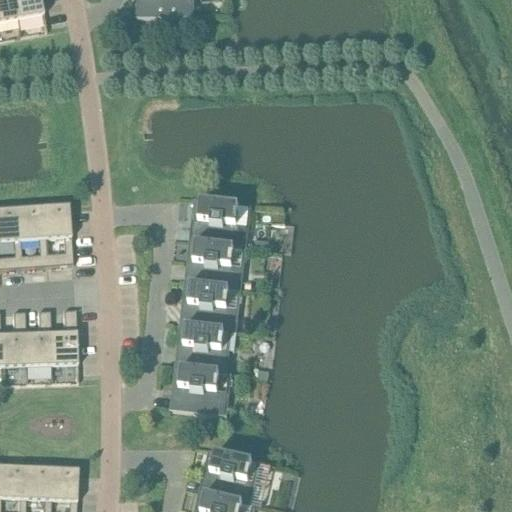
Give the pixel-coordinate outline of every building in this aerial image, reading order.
[(0,0),(0,26),(17,23),(12,0),(0,0)] [(12,0),(17,23),(43,18),(39,0),(12,0)] [(142,0),(142,20),(136,20),(136,22),(194,21),(194,20),(192,20),(192,0),(142,0)] [(198,225),(195,246),(234,251),(234,252),(246,254),(246,253),(245,252),(247,229),(237,228),(239,210),(251,212),(251,210),(194,204),(194,205),(195,205),(193,225),(198,225)] [(68,210),(40,212),(43,243),(63,242),(64,257),(44,258),(45,271),(72,269),(68,210)] [(18,260),(19,273),(45,271),(44,258),(43,243),(40,212),(15,213),(17,245),(38,243),(39,259),(18,260)] [(15,213),(0,214),(0,246),(12,245),(13,260),(0,261),(0,274),(19,273),(18,260),(17,245),(15,213)] [(255,244),(254,252),(268,254),(269,245),(255,244)] [(193,267),(190,288),(229,292),(229,294),(241,296),(241,294),(240,294),(242,271),(232,270),(234,252),(234,251),(195,246),(189,245),(189,247),(191,247),(188,266),(193,267)] [(188,309),(185,330),(224,334),(224,336),(236,337),(236,336),(235,336),(238,313),(227,311),(229,294),(229,292),(190,288),(184,287),(184,288),(186,289),(183,308),(188,309)] [(77,369),(75,315),(63,315),(64,337),(50,338),(51,370),(77,369)] [(51,370),(50,338),(49,316),(38,316),(38,338),(25,339),(26,371),(51,370)] [(0,346),(1,372),(26,371),(25,339),(24,317),(12,317),(13,339),(0,339),(0,346)] [(183,350),(180,371),(219,376),(219,378),(232,379),(232,378),(225,377),(228,354),(222,353),(224,336),(224,334),(185,330),(179,329),(179,330),(181,330),(179,350),(183,350)] [(228,396),(217,395),(219,378),(219,376),(180,371),(174,371),(174,372),(176,372),(174,392),(178,392),(175,414),(170,413),(169,414),(227,421),(227,419),(225,419),(228,396)] [(258,382),(267,383),(267,375),(258,374),(258,382)] [(205,476),(209,477),(204,497),(243,506),(242,508),(254,511),(255,510),(248,508),(254,486),(248,484),(252,467),(259,468),(260,467),(208,455),(208,456),(210,457),(205,476)] [(25,472),(0,471),(0,503),(18,504),(17,511),(23,511),(24,504),(25,472)] [(25,472),(24,504),(43,505),(43,511),(48,511),(49,506),(50,473),(25,472)] [(75,511),(78,475),(50,473),(49,506),(70,506),(69,511),(75,511)] [(241,511),(242,508),(243,506),(204,497),(199,496),(198,497),(200,498),(196,511),(241,511)]
